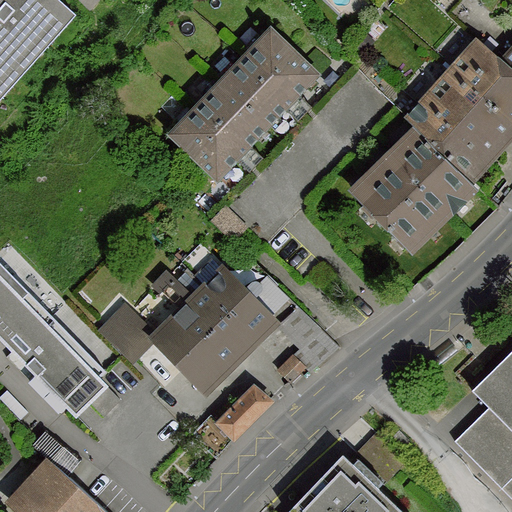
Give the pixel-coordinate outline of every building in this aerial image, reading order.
[(63,0),(0,0),(0,108),(81,16),(63,0)] [(319,75),(272,30),(171,135),(219,180),(319,75)] [(415,128),(476,186),(511,145),(511,57),(506,63),(483,42),(409,121),(415,128)] [(476,186),(415,128),(351,191),(416,258),(481,192),(476,186)] [(249,229),(226,206),(212,221),(235,243),(249,229)] [(102,367),(0,261),(0,345),(62,409),(102,367)] [(226,269),(206,288),(255,337),(274,317),(247,289),(226,269)] [(195,298),(167,272),(154,286),(162,294),(182,312),(195,298)] [(254,282),(247,289),(274,317),(291,298),(268,276),(260,284),(254,282)] [(158,336),(153,341),(201,390),(255,337),(206,288),(195,298),(182,312),(158,336)] [(182,312),(162,294),(142,313),(148,319),(145,323),(158,336),(182,312)] [(294,355),(307,369),(311,374),(339,348),(300,310),(279,327),(301,350),(294,355)] [(141,326),(126,312),(109,330),(124,345),(141,326)] [(511,353),(474,391),(493,412),(460,444),(511,497),(511,353)] [(294,355),(278,371),(291,385),(307,369),(294,355)] [(255,386),(216,425),(235,444),(274,405),(255,386)] [(108,511),(49,457),(8,502),(18,511),(108,511)] [(403,511),(344,457),(291,511),(403,511)]
